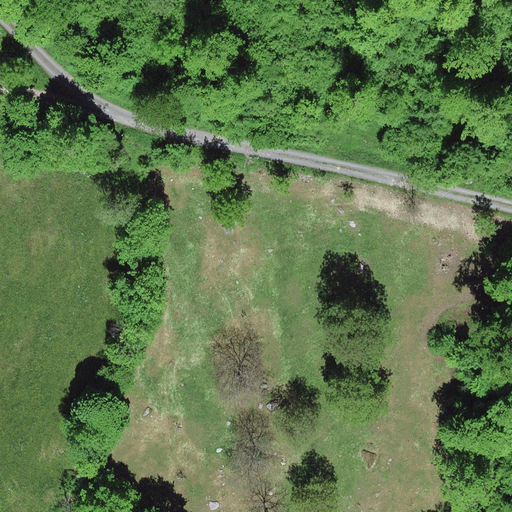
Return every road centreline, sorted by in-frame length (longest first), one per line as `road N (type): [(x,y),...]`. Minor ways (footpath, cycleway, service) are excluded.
road 1 (track): [(511,204),(170,129),(0,82)]
road 2 (track): [(0,14),(56,70),(118,112)]
